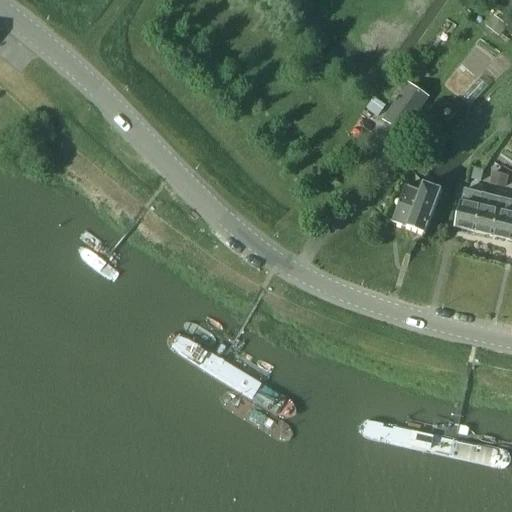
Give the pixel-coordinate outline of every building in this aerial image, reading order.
[(403,135),(427,99),(407,85),(382,120),(403,135)] [(505,189),(508,177),(491,173),(488,185),(505,189)] [(405,234),(407,235),(407,236),(407,237),(408,238),(408,239),(409,240),(410,241),(411,242),(412,242),(413,243),(414,243),(416,243),(417,242),(418,242),(419,241),(420,240),(420,239),(422,240),(424,236),(441,192),(423,186),(420,193),(405,188),(392,223),(407,230),(405,234)] [(455,229),(474,233),(480,208),(483,196),(464,192),(455,229)] [(480,208),(474,233),(493,238),(501,200),(483,196),(480,208)] [(511,202),(501,200),(493,238),(511,242),(511,202)]
